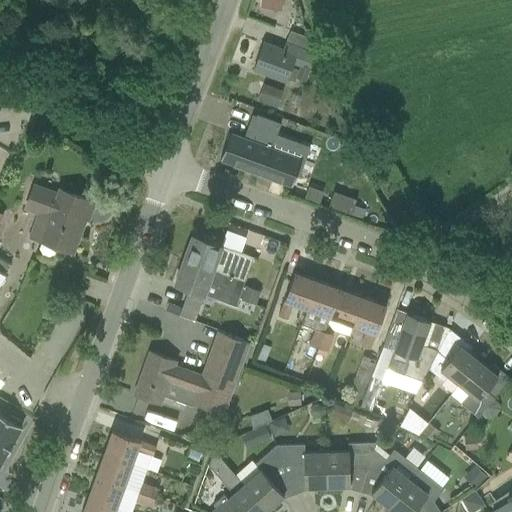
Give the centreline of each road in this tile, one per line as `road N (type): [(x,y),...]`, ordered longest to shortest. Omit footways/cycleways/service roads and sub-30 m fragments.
road 1 (residential): [(511,330),(421,266),(167,170)]
road 2 (residential): [(41,511),(167,170)]
road 3 (residential): [(167,170),(0,77)]
road 4 (unclassified): [(167,170),(227,0)]
